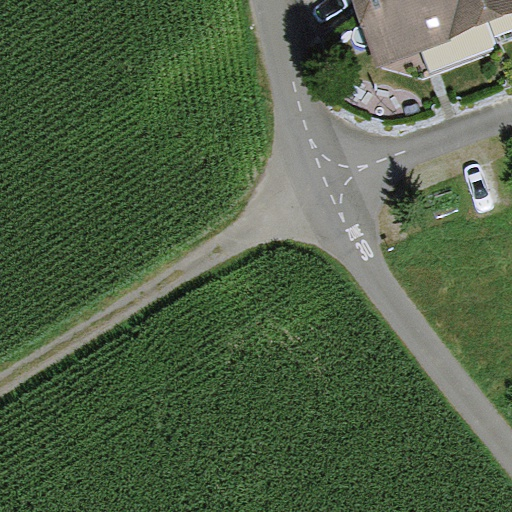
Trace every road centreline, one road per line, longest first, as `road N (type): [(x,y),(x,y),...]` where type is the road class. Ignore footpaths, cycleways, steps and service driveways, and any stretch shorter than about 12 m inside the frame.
road 1 (track): [(0,381),(313,180)]
road 2 (track): [(313,180),(511,449)]
road 3 (residential): [(273,0),(313,180)]
